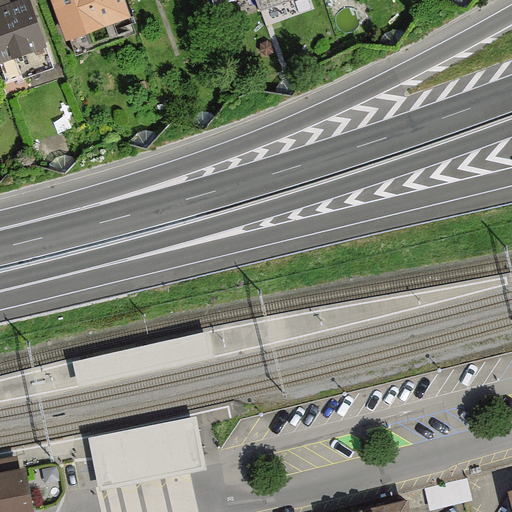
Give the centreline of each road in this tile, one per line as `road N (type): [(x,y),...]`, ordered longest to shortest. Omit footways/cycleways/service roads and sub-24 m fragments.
road 1 (motorway): [(511,15),(363,93),(0,235)]
road 2 (motorway): [(0,281),(262,211),(511,128)]
road 3 (motorway): [(511,93),(253,178),(0,246)]
road 4 (motorway): [(0,284),(511,177)]
road 5 (residential): [(411,461),(164,511)]
